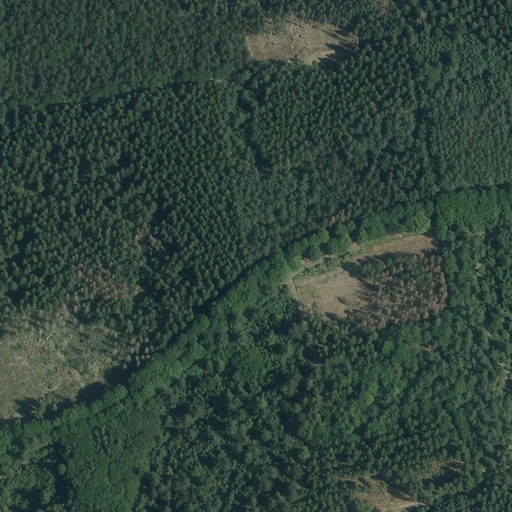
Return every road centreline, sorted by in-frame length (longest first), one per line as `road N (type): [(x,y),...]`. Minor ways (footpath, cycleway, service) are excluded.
road 1 (tertiary): [(0,444),(66,428),(118,404),(266,276),(308,252),(397,223),(511,206)]
road 2 (track): [(0,111),(266,70),(397,40),(431,0)]
road 3 (track): [(439,215),(401,0)]
